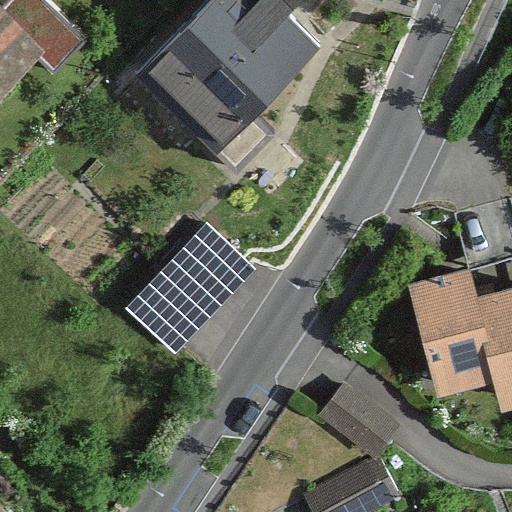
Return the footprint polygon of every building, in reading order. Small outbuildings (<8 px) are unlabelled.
[(0,67),(21,47),(28,53),(31,50),(54,71),(86,38),(45,0),(4,0),(0,5),(0,67)] [(205,0),(136,71),(236,167),(274,129),(253,109),(318,41),(289,13),(287,14),(284,10),(293,0),(205,0)] [(511,203),(510,197),(454,212),(463,247),(491,240),(495,252),(511,247),(511,203)] [(205,225),(163,270),(207,312),(249,267),(205,225)] [(470,272),(412,287),(437,384),(458,378),(460,383),(474,379),(473,374),(493,369),(501,398),(511,394),(511,291),(493,296),(490,285),(474,288),(470,272)] [(395,423),(344,384),(323,412),(374,450),(395,423)] [(354,511),(397,489),(379,456),(308,494),(317,511),(354,511)]
